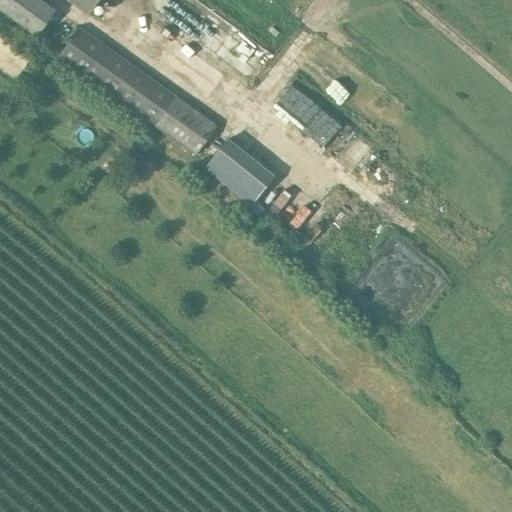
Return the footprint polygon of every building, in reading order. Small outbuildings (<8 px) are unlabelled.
[(0,0),(0,22),(22,38),(27,31),(38,38),(57,11),(41,0),(0,0)] [(65,0),(89,16),(100,0),(65,0)] [(217,126),(127,61),(80,27),(58,58),(195,157),(217,126)] [(305,105),(315,115),(321,110),(291,77),(277,90),(297,112),(305,105)] [(265,127),(248,152),(315,198),(333,173),(265,127)]
